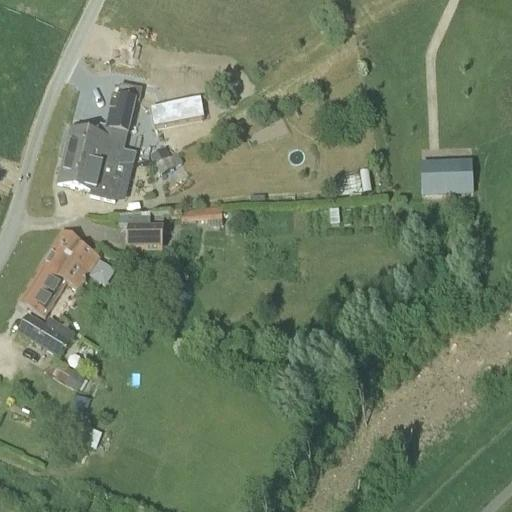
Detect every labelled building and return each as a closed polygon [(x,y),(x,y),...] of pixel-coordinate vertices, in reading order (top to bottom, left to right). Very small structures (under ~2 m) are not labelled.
[(108,132),(128,136),(136,105),(139,106),(142,94),(115,88),(108,115),(112,116),(108,132)] [(179,108),(151,113),(154,131),(182,127),(201,123),(198,108),(179,111),(179,108)] [(71,133),(64,160),(92,167),(93,162),(103,164),(117,170),(120,158),(105,154),(107,142),(86,137),(86,131),(75,128),(71,133)] [(156,168),(170,160),(164,150),(150,158),(156,168)] [(181,165),(176,156),(170,160),(156,168),(154,168),(159,177),(181,165)] [(93,162),(92,167),(64,160),(57,188),(90,195),(89,200),(114,206),(119,183),(115,182),(117,170),(103,164),(93,162)] [(422,198),(472,196),(471,168),(421,170),(422,198)] [(221,210),(180,212),(181,225),(207,224),(207,223),(221,222),(221,210)] [(163,231),(163,217),(117,220),(117,229),(127,229),(126,252),(162,254),(163,231)] [(39,270),(65,286),(78,294),(99,261),(83,251),(85,249),(61,234),(39,270)] [(65,286),(39,270),(17,306),(43,322),(65,286)] [(57,363),(73,337),(49,322),(45,329),(28,319),(16,337),(57,363)] [(45,374),(77,395),(84,383),(52,362),(45,374)] [(75,426),(68,442),(93,453),(100,437),(75,426)]
